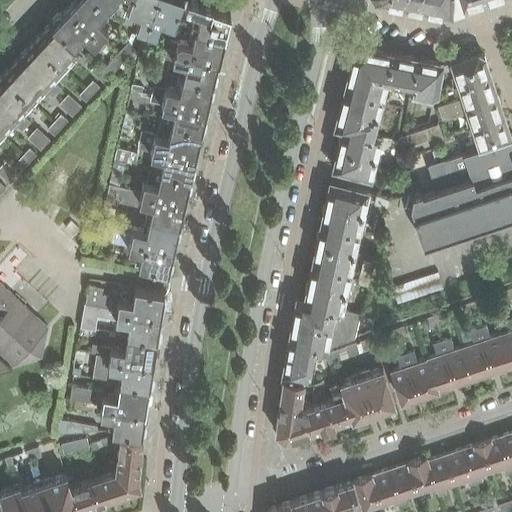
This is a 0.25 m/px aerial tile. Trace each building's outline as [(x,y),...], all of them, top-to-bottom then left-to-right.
[(93,0),(74,0),(66,9),(96,36),(104,29),(94,19),(103,9),(93,0)] [(93,0),(103,9),(111,0),(93,0)] [(136,25),(133,34),(141,37),(152,0),(129,0),(127,7),(140,11),(136,25)] [(171,22),(178,0),(152,0),(141,37),(137,48),(145,51),(153,31),(157,18),(171,22)] [(194,32),(220,38),(226,13),(188,0),(185,7),(200,12),(195,30),(194,30),(194,32)] [(460,7),(457,0),(412,0),(411,4),(449,12),(449,10),(460,7)] [(92,41),(96,36),(66,9),(50,26),(48,23),(47,24),(85,61),(86,59),(75,49),(71,45),(82,32),(92,41)] [(47,24),(31,41),(59,67),(71,54),(81,64),(85,61),(47,24)] [(215,58),(220,38),(194,32),(191,44),(180,41),(177,43),(176,50),(174,50),(174,51),(212,61),(213,57),(215,58)] [(49,78),(59,67),(31,41),(16,58),(54,94),(60,88),(49,78)] [(128,41),(116,54),(123,60),(127,56),(133,61),(134,57),(136,52),(134,49),(130,43),(128,41)] [(354,51),(349,69),(385,78),(391,53),(360,47),(354,51)] [(212,61),(174,51),(172,58),(186,61),(182,79),(207,84),(212,61)] [(461,81),(488,71),(483,55),(476,52),(450,60),(449,69),(457,67),(461,81)] [(414,83),(420,59),(391,53),(385,78),(414,83)] [(116,54),(101,71),(107,77),(123,60),(116,54)] [(16,58),(0,75),(28,100),(40,87),(50,97),(54,94),(16,58)] [(435,104),(444,62),(443,63),(439,63),(420,59),(414,83),(412,90),(426,93),(424,105),(431,106),(432,103),(435,104)] [(91,67),(89,70),(95,76),(101,71),(94,64),(91,67)] [(342,97),(378,105),(385,78),(349,69),(342,97)] [(101,71),(96,76),(102,82),(107,77),(101,71)] [(436,106),(438,113),(495,93),(488,71),(461,81),(466,94),(456,97),(457,99),(436,106)] [(16,113),(28,100),(0,75),(0,74),(0,105),(23,127),(27,123),(16,113)] [(150,96),(202,108),(207,84),(182,79),(179,90),(166,87),(165,89),(153,86),(150,96)] [(91,80),(87,85),(94,91),(98,86),(91,80)] [(141,86),(131,84),(130,90),(140,92),(141,86)] [(87,85),(82,90),(89,96),(94,91),(87,85)] [(85,101),(89,96),(82,90),(78,95),(85,101)] [(475,123),(502,114),(495,93),(438,113),(440,119),(461,113),(461,112),(471,109),(475,123)] [(67,94),(63,99),(69,105),(74,100),(67,94)] [(171,126),(197,132),(202,108),(150,96),(149,101),(175,108),(171,126)] [(370,133),(378,105),(342,97),(335,125),(342,127),(370,133)] [(63,99),(58,104),(64,110),(69,105),(63,99)] [(80,106),(74,100),(69,105),(75,111),(80,106)] [(0,105),(0,129),(8,121),(19,131),(23,127),(0,105)] [(75,111),(69,105),(64,110),(71,116),(75,111)] [(60,114),(55,119),(62,125),(66,120),(60,114)] [(502,114),(475,123),(480,137),(471,140),(474,148),(509,135),(502,114)] [(55,119),(51,124),(57,130),(62,125),(55,119)] [(53,135),(57,130),(51,124),(47,129),(53,135)] [(432,137),(436,135),(440,134),(437,124),(429,127),(432,137)] [(152,146),(191,155),(197,132),(171,126),(168,138),(140,132),(137,143),(152,146)] [(378,135),(370,133),(342,127),(341,132),(338,134),(336,141),(338,145),(333,166),(369,175),(378,135)] [(432,137),(429,127),(421,130),(424,140),(432,137)] [(36,128),(31,132),(38,138),(42,134),(36,128)] [(424,140),(421,130),(413,133),(416,142),(420,141),(424,140)] [(31,132),(27,137),(33,143),(38,138),(31,132)] [(416,142),(413,133),(405,135),(408,145),(416,142)] [(49,140),(42,134),(38,138),(44,144),(49,140)] [(408,145),(405,135),(396,138),(400,148),(408,145)] [(511,143),(509,135),(474,148),(464,151),(464,152),(465,157),(460,159),(466,177),(470,175),(473,182),(492,176),(511,169),(511,143)] [(44,144),(38,138),(33,143),(40,149),(44,144)] [(137,143),(136,148),(155,152),(153,160),(162,162),(160,172),(185,178),(191,155),(152,146),(137,143)] [(116,147),(113,161),(123,164),(134,166),(137,152),(116,147)] [(28,148),(24,153),(31,159),(35,154),(28,148)] [(442,158),(439,148),(432,150),(435,160),(442,158)] [(434,187),(466,177),(460,159),(465,157),(464,152),(443,159),(443,158),(426,164),(434,187)] [(24,153),(19,158),(26,164),(31,159),(24,153)] [(22,169),(26,164),(19,158),(15,162),(22,169)] [(5,161),(0,165),(7,172),(11,167),(5,161)] [(123,164),(113,161),(108,183),(118,185),(123,164)] [(18,173),(11,167),(7,172),(13,178),(18,173)] [(407,192),(404,204),(412,206),(423,242),(511,212),(511,169),(492,176),(473,182),(470,175),(466,177),(434,187),(423,191),(418,190),(410,192),(407,192)] [(144,184),(142,192),(180,201),(185,178),(160,172),(149,170),(145,184),(144,184)] [(13,178),(7,172),(2,177),(9,183),(13,178)] [(317,229),(355,239),(366,190),(329,182),(325,202),(322,205),(321,212),(323,215),(320,227),(317,229)] [(180,201),(110,184),(106,198),(151,208),(149,217),(175,223),(180,201)] [(390,198),(376,194),(374,202),(387,206),(390,198)] [(113,233),(169,247),(175,223),(149,217),(145,232),(100,221),(98,230),(104,231),(113,233)] [(309,278),(344,287),(355,239),(317,229),(315,237),(317,240),(309,278)] [(104,231),(98,230),(96,241),(102,242),(104,231)] [(138,263),(164,269),(169,247),(113,233),(111,241),(128,245),(141,249),(138,263)] [(373,261),(363,259),(357,283),(367,285),(373,261)] [(396,300),(442,287),(437,269),(391,282),(396,300)] [(340,306),(344,287),(309,278),(308,281),(305,283),(304,290),(305,294),(304,299),(297,297),(292,324),(355,337),(360,310),(340,306)] [(104,305),(157,315),(160,292),(134,287),(132,301),(118,299),(119,296),(103,293),(104,285),(88,283),(85,301),(92,303),(104,305)] [(12,365),(40,357),(46,327),(0,284),(0,369),(12,366),(12,365)] [(511,299),(511,292),(511,289),(503,291),(507,301),(511,299)] [(507,301),(503,291),(496,293),(499,303),(507,301)] [(88,327),(92,303),(85,301),(81,326),(88,327)] [(478,311),(475,301),(468,303),(471,313),(478,311)] [(465,315),(471,313),(468,303),(462,305),(465,315)] [(129,319),(127,334),(153,338),(157,315),(104,305),(102,314),(115,317),(129,319)] [(441,323),(438,314),(432,316),(435,325),(441,323)] [(435,325),(432,316),(425,318),(428,327),(435,325)] [(511,362),(511,321),(511,322),(511,325),(511,329),(500,334),(510,363),(511,362)] [(355,337),(292,324),(283,373),(301,376),(306,352),(323,346),(355,337)] [(405,335),(401,326),(395,329),(398,338),(405,335)] [(398,338),(395,329),(388,331),(391,340),(398,338)] [(491,369),(510,363),(500,334),(490,337),(487,329),(479,332),(491,369)] [(491,369),(479,332),(475,334),(477,341),(463,346),(473,375),(491,369)] [(109,355),(149,362),(153,338),(127,334),(124,349),(100,345),(99,353),(109,355)] [(375,347),(372,337),(365,339),(369,349),(375,347)] [(369,349),(365,339),(359,341),(362,351),(369,349)] [(455,382),(473,375),(463,346),(455,349),(452,341),(442,344),(455,382)] [(358,352),(355,343),(347,345),(351,355),(358,352)] [(455,382),(442,344),(439,346),(441,353),(427,358),(437,387),(444,384),(444,385),(455,382)] [(335,360),(351,355),(347,345),(332,350),(335,360)] [(335,360),(332,350),(324,353),(327,363),(335,360)] [(145,385),(149,362),(109,355),(97,354),(94,377),(119,381),(145,385)] [(437,388),(437,387),(427,358),(418,361),(416,354),(407,357),(420,393),(437,388)] [(400,400),(420,393),(407,357),(403,358),(406,365),(390,370),(400,400)] [(365,368),(359,370),(372,409),(394,401),(382,367),(367,373),(365,368)] [(351,416),(372,409),(359,370),(354,372),(356,376),(340,382),(344,393),(350,415),(351,416)] [(312,428),(305,406),(298,405),(301,378),(282,376),(274,430),(283,437),(312,428)] [(331,421),(324,399),(329,398),(323,377),(313,381),(315,402),(306,405),(306,406),(305,406),(312,428),(313,427),(331,421)] [(142,409),(145,385),(119,381),(117,396),(103,394),(104,389),(72,384),(70,396),(102,401),(102,403),(142,409)] [(350,415),(344,393),(329,398),(324,399),(331,421),(350,415)] [(138,432),(142,409),(102,403),(100,411),(114,413),(111,428),(138,432)] [(58,419),(55,430),(62,431),(64,420),(58,419)] [(96,430),(96,425),(64,419),(64,420),(62,431),(61,432),(96,430)] [(511,430),(498,435),(510,468),(511,467),(511,430)] [(502,470),(510,468),(498,435),(481,440),(489,466),(500,462),(502,470)] [(99,439),(101,444),(110,441),(108,436),(99,439)] [(136,472),(138,457),(140,438),(119,436),(114,470),(136,472)] [(85,437),(59,443),(62,453),(87,447),(85,437)] [(479,469),(489,466),(481,440),(463,446),(474,480),(481,477),(479,469)] [(40,455),(38,446),(32,448),(35,457),(40,455)] [(445,452),(454,477),(464,474),(467,482),(474,480),(463,446),(445,452)] [(35,457),(32,448),(26,450),(29,459),(35,457)] [(443,481),(454,477),(445,452),(426,459),(436,487),(438,492),(446,489),(443,481)] [(425,455),(395,465),(404,490),(430,482),(432,488),(436,487),(426,459),(425,455)] [(13,465),(10,456),(4,458),(7,467),(13,465)] [(406,497),(404,490),(395,465),(374,472),(382,497),(392,494),(395,501),(406,497)] [(114,470),(69,486),(76,508),(138,486),(136,479),(136,472),(114,470)] [(374,472),(352,479),(359,500),(363,511),(372,508),(369,501),(382,497),(374,472)] [(65,474),(42,481),(51,511),(62,511),(76,508),(69,486),(65,474)] [(342,511),(341,506),(359,500),(352,479),(331,486),(340,511),(342,511)] [(51,511),(42,481),(20,488),(28,511),(51,511)] [(0,511),(28,511),(20,488),(18,489),(17,485),(0,490),(0,511)] [(340,511),(331,486),(310,493),(316,511),(322,511),(330,510),(330,511),(340,511)] [(316,511),(310,493),(266,507),(266,511),(316,511)] [(503,503),(506,511),(507,511),(511,510),(511,507),(510,500),(503,503)] [(497,505),(499,511),(506,511),(503,503),(497,505)]
